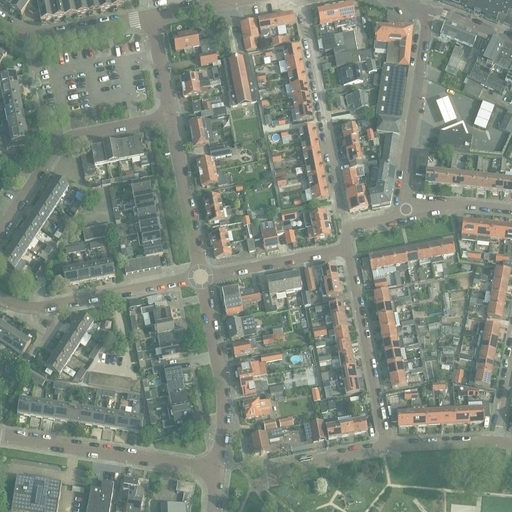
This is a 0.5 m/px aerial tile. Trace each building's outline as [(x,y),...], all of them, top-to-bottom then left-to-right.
[(11,9),(16,0),(2,0),(1,3),(2,3),(0,5),(0,7),(2,9),(5,5),(11,9)] [(25,9),(30,0),(16,0),(11,9),(12,10),(9,13),(12,15),(15,12),(21,16),(25,9)] [(52,20),(48,0),(36,3),(32,0),(30,0),(25,9),(34,15),(39,15),(40,22),(41,22),(42,26),(46,25),(45,22),(52,20)] [(64,18),(60,0),(50,0),(48,0),(52,20),(53,20),(54,24),(57,23),(57,19),(64,18)] [(76,16),(72,0),(60,0),(64,18),(65,18),(66,21),(69,21),(69,17),(76,16)] [(88,13),(85,0),(72,0),(76,16),(77,15),(78,19),(81,18),(80,15),(88,13)] [(99,11),(97,0),(85,0),(88,13),(89,13),(89,17),(93,16),(92,12),(99,11)] [(111,9),(109,0),(97,0),(99,11),(100,11),(101,15),(105,14),(104,10),(111,9)] [(123,6),(122,0),(109,0),(111,9),(112,8),(113,12),(116,12),(116,8),(123,6)] [(511,28),(511,0),(441,0),(443,1),(442,2),(458,8),(459,7),(486,19),(485,20),(502,28),(503,25),(511,28)] [(356,27),(352,4),(336,6),(335,5),(332,6),(331,7),(329,8),(328,7),(325,7),(325,9),(317,10),(320,26),(333,24),(334,29),(347,26),(347,28),(356,27)] [(268,31),(294,26),(292,15),(258,21),(260,32),(261,32),(261,35),(264,37),(267,36),(269,34),(268,31)] [(258,39),(254,22),(241,25),(246,52),(255,50),(254,40),(258,39)] [(477,36),(445,24),(440,36),(472,48),(477,36)] [(399,137),(407,79),(412,28),(389,26),(389,28),(377,27),(374,44),(375,44),(375,50),(387,52),(385,65),(383,65),(375,119),(378,119),(376,133),(386,135),(381,165),(379,165),(379,170),(372,169),(370,181),(377,182),(375,193),(368,194),(372,211),(379,209),(379,208),(390,206),(395,167),(394,167),(398,137),(399,137)] [(178,38),(173,39),(176,53),(184,51),(185,55),(186,56),(190,55),(192,53),(191,50),(201,48),(202,56),(199,57),(201,67),(212,65),(212,68),(218,67),(220,66),(219,62),(217,62),(216,58),(220,57),(216,39),(197,43),(196,35),(190,36),(190,33),(178,36),(178,38)] [(359,64),(353,34),(341,36),(345,54),(334,56),(336,68),(359,64)] [(337,50),(334,37),(334,36),(322,38),(325,52),(333,50),(337,50)] [(345,54),(341,36),(334,37),(337,50),(333,50),(334,56),(345,54)] [(280,46),(288,45),(287,37),(279,39),(280,46)] [(280,46),(279,39),(271,40),(272,47),(280,46)] [(468,81),(462,93),(478,100),(484,88),(500,95),(505,85),(511,87),(511,50),(487,40),(487,41),(477,61),(469,79),(468,81)] [(442,55),(445,46),(437,43),(434,52),(442,55)] [(301,58),(299,47),(278,51),(280,57),(284,56),(285,62),(301,58)] [(453,75),(463,52),(454,48),(452,54),(449,53),(444,67),(446,68),(444,72),(453,75)] [(373,61),(370,51),(364,52),(366,63),(373,61)] [(366,63),(364,52),(357,53),(359,64),(366,63)] [(256,103),(248,56),(247,56),(247,58),(238,59),(238,55),(232,56),(232,60),(224,61),(223,60),(229,93),(228,94),(230,108),(256,103)] [(303,71),(301,58),(285,62),(286,69),(282,70),(283,75),(287,74),(303,71)] [(376,72),(374,61),(373,61),(366,63),(368,74),(376,72)] [(362,83),(359,68),(340,71),(343,87),(362,83)] [(306,83),(304,71),(303,71),(287,74),(290,86),(306,83)] [(17,85),(17,83),(21,82),(20,77),(16,78),(15,74),(0,76),(0,87),(0,89),(17,85)] [(209,84),(208,79),(198,81),(196,76),(180,80),(182,89),(209,84)] [(200,95),(199,90),(210,88),(220,86),(220,82),(209,84),(182,89),(184,99),(200,95)] [(308,95),(306,83),(290,86),(292,98),(308,95)] [(19,96),(19,94),(23,93),(22,88),(18,89),(17,85),(0,89),(2,100),(19,96)] [(269,98),(267,91),(259,93),(260,100),(264,99),(269,98)] [(367,109),(364,94),(346,98),(348,107),(353,106),(355,112),(367,109)] [(311,107),(308,95),(292,98),(294,111),(311,107)] [(22,107),(21,104),(25,103),(25,99),(20,100),(19,96),(2,100),(4,111),(22,107)] [(345,107),(342,97),(335,99),(337,109),(345,107)] [(450,100),(436,106),(443,123),(446,131),(447,134),(461,129),(460,125),(457,117),(450,100)] [(494,107),(482,103),(473,127),(485,131),(494,107)] [(226,117),(225,108),(223,109),(223,104),(210,106),(210,104),(202,105),(203,113),(202,113),(203,119),(211,117),(211,120),(226,117)] [(200,113),(199,105),(192,106),(193,115),(200,113)] [(23,116),(28,115),(27,110),(22,111),(22,107),(4,111),(7,122),(24,118),(23,116)] [(313,119),(311,107),(294,111),(297,122),(313,119)] [(276,122),(275,114),(263,117),(265,126),(271,125),(272,128),(285,125),(284,120),(278,121),(278,122),(276,122)] [(511,136),(511,133),(511,118),(506,115),(499,130),(511,136)] [(26,129),(25,127),(30,126),(29,121),(24,122),(24,118),(7,122),(9,133),(26,129)] [(210,129),(209,123),(205,123),(204,121),(189,124),(191,136),(206,133),(206,130),(210,129)] [(469,153),(471,138),(467,137),(462,125),(460,125),(446,131),(441,133),(440,133),(437,148),(469,153)] [(357,138),(354,126),(341,129),(344,141),(357,138)] [(316,139),(314,127),(298,130),(300,142),(316,139)] [(27,146),(26,141),(28,141),(27,138),(32,137),(31,132),(27,133),(26,129),(9,133),(11,144),(12,144),(13,148),(16,148),(27,146)] [(378,139),(376,134),(373,134),(372,131),(366,132),(368,142),(374,141),(374,140),(378,139)] [(213,143),(212,136),(207,136),(206,133),(191,136),(194,149),(209,146),(208,143),(213,143)] [(359,147),(357,140),(357,138),(344,141),(346,154),(359,151),(363,150),(363,146),(359,147)] [(143,155),(141,146),(142,146),(141,144),(140,139),(128,142),(131,160),(139,159),(141,168),(149,166),(147,154),(143,155)] [(319,151),(316,139),(300,142),(303,154),(319,151)] [(131,160),(128,142),(115,144),(119,163),(131,160)] [(119,163),(115,144),(103,147),(106,165),(119,163)] [(106,165),(103,147),(91,149),(91,152),(93,159),(94,164),(95,167),(106,165)] [(231,156),(230,150),(229,150),(224,151),(210,154),(211,160),(213,159),(225,157),(231,156)] [(321,163),(319,151),(303,154),(305,166),(321,163)] [(367,210),(364,190),(359,191),(356,173),(364,172),(364,169),(372,167),(372,166),(379,165),(378,162),(367,164),(367,161),(365,162),(364,158),(361,158),(359,151),(346,154),(350,172),(343,173),(346,193),(349,212),(350,213),(367,210)] [(438,186),(439,173),(441,160),(437,160),(436,168),(433,168),(432,172),(426,171),(427,165),(431,165),(432,153),(429,152),(418,151),(416,176),(425,177),(424,185),(438,186)] [(93,159),(91,152),(80,155),(81,161),(93,159)] [(18,157),(15,155),(11,155),(9,159),(8,158),(5,162),(12,167),(19,158),(18,157)] [(220,168),(219,162),(213,164),(213,159),(211,160),(196,163),(199,175),(215,172),(214,169),(220,168)] [(324,176),(321,163),(305,166),(307,179),(324,176)] [(95,170),(95,167),(94,164),(82,167),(83,172),(95,170)] [(96,176),(95,170),(83,172),(84,179),(92,177),(96,176)] [(217,180),(222,179),(221,174),(216,175),(215,172),(199,175),(202,188),(218,185),(217,180)] [(477,190),(478,177),(479,172),(473,172),(473,176),(465,175),(464,189),(477,190)] [(503,193),(504,180),(505,173),(500,172),(500,179),(491,178),(490,192),(503,193)] [(451,187),(452,174),(439,173),(438,186),(451,187)] [(464,189),(465,175),(452,174),(451,187),(464,189)] [(326,188),(324,176),(307,179),(310,191),(326,188)] [(490,192),(491,178),(478,177),(477,190),(490,192)] [(62,199),(69,188),(55,179),(48,190),(62,199)] [(511,193),(511,180),(504,180),(503,193),(511,193)] [(150,195),(148,182),(143,183),(142,182),(140,183),(140,184),(131,185),(133,198),(150,195)] [(328,200),(326,188),(310,191),(311,197),(310,198),(309,198),(309,203),(312,202),(312,203),(328,200)] [(55,209),(62,199),(48,190),(41,200),(55,209)] [(152,207),(150,195),(133,198),(135,210),(152,207)] [(224,221),(221,210),(219,196),(203,200),(208,224),(224,221)] [(48,219),(55,209),(41,200),(35,210),(48,219)] [(79,210),(82,205),(77,201),(74,207),(79,210)] [(76,215),(79,210),(74,207),(70,212),(76,215)] [(155,219),(152,207),(135,210),(138,222),(155,219)] [(41,230),(48,220),(48,219),(35,210),(28,221),(41,230)] [(297,220),(295,212),(280,215),(282,223),(297,220)] [(327,225),(325,212),(303,217),(305,229),(312,228),(327,225)] [(65,231),(72,220),(64,215),(61,221),(63,222),(60,228),(65,231)] [(157,231),(155,219),(138,222),(140,235),(157,231)] [(284,235),(284,234),(281,220),(273,221),(274,230),(260,232),(264,250),(278,247),(276,236),(284,235)] [(35,240),(41,230),(28,221),(21,231),(35,240)] [(476,238),(477,223),(463,222),(461,237),(476,238)] [(490,240),(491,225),(477,223),(476,238),(490,240)] [(114,237),(112,225),(105,226),(107,238),(114,237)] [(330,237),(327,225),(312,228),(314,240),(330,237)] [(503,241),(505,226),(491,225),(490,240),(503,241)] [(107,238),(105,226),(99,227),(101,239),(107,238)] [(511,241),(511,226),(505,226),(503,241),(511,241)] [(62,236),(65,231),(60,228),(57,232),(62,236)] [(260,241),(258,228),(251,229),(253,240),(253,242),(260,241)] [(96,240),(94,229),(88,230),(90,242),(96,240)] [(90,242),(88,230),(82,231),(84,243),(90,242)] [(231,257),(228,244),(226,233),(225,233),(225,230),(222,231),(221,232),(221,234),(210,236),(215,260),(231,257)] [(28,251),(35,240),(21,231),(14,242),(28,251)] [(160,244),(157,231),(140,235),(142,242),(138,242),(139,248),(160,244)] [(296,244),(293,231),(284,234),(284,235),(287,246),(296,244)] [(255,252),(253,242),(253,240),(246,241),(248,254),(255,252)] [(21,261),(28,251),(14,242),(7,252),(21,261)] [(454,256),(451,242),(440,244),(442,258),(454,256)] [(52,251),(55,246),(50,243),(47,248),(52,251)] [(162,256),(160,244),(139,248),(143,247),(145,259),(158,257),(162,256)] [(442,258),(440,244),(428,247),(430,260),(442,258)] [(430,260),(428,247),(416,249),(419,263),(420,266),(431,264),(430,261),(430,260)] [(45,262),(52,251),(47,248),(43,253),(43,252),(39,258),(45,262)] [(419,263),(416,249),(404,251),(407,268),(408,270),(413,269),(412,264),(419,263)] [(407,268),(404,251),(392,253),(395,267),(396,270),(407,268)] [(21,261),(7,252),(0,263),(14,272),(21,261)] [(395,267),(392,253),(380,256),(383,270),(395,267)] [(383,270),(380,256),(368,258),(371,272),(383,270)] [(148,271),(146,259),(152,258),(154,270),(161,268),(158,257),(145,259),(141,259),(143,272),(148,271)] [(154,270),(152,258),(146,259),(148,271),(154,270)] [(143,272),(141,259),(135,261),(138,273),(143,272)] [(115,278),(111,261),(99,264),(102,281),(115,278)] [(138,273),(135,261),(129,262),(132,274),(138,273)] [(132,274),(129,262),(123,263),(125,275),(132,274)] [(38,272),(41,267),(36,264),(33,269),(38,272)] [(78,286),(75,269),(74,264),(69,265),(69,266),(61,268),(65,288),(78,286)] [(102,281),(99,264),(87,266),(90,283),(102,281)] [(90,283),(87,266),(75,269),(78,286),(90,283)] [(470,272),(470,267),(462,266),(461,271),(462,271),(462,275),(467,274),(467,271),(470,272)] [(338,282),(335,267),(321,270),(324,284),(338,282)] [(35,277),(38,272),(33,269),(30,274),(35,277)] [(314,286),(311,270),(305,271),(308,287),(314,286)] [(507,285),(510,272),(496,270),(494,282),(507,285)] [(301,291),(298,275),(282,278),(285,294),(301,291)] [(285,294),(282,278),(266,281),(269,297),(285,294)] [(385,289),(384,284),(384,283),(378,284),(377,278),(372,279),(375,291),(385,289)] [(340,295),(338,282),(324,284),(326,297),(322,298),(323,304),(336,301),(335,297),(340,295)] [(505,297),(507,285),(494,282),(491,294),(505,297)] [(260,296),(258,286),(252,287),(253,291),(238,293),(237,286),(221,289),(224,303),(254,297),(260,296)] [(389,304),(387,292),(373,295),(376,307),(389,304)] [(311,306),(308,294),(301,296),(304,308),(311,306)] [(451,307),(449,294),(441,296),(443,309),(451,307)] [(483,302),(482,304),(489,305),(489,306),(503,308),(505,297),(491,294),(490,303),(483,302)] [(242,313),(241,306),(247,305),(261,302),(260,296),(254,297),(224,303),(226,316),(242,313)] [(272,314),(270,300),(263,301),(266,315),(272,314)] [(342,303),(321,307),(322,312),(329,311),(331,319),(345,317),(342,303)] [(394,303),(389,304),(376,307),(378,319),(392,316),(396,315),(394,303)] [(503,308),(489,306),(487,318),(501,320),(503,308)] [(171,323),(168,311),(156,313),(155,307),(140,310),(142,317),(153,314),(155,326),(171,323)] [(86,335),(93,325),(80,316),(73,326),(86,335)] [(394,328),(392,316),(378,319),(380,330),(394,328)] [(347,329),(345,318),(345,317),(331,319),(333,332),(347,329)] [(245,319),(227,323),(231,341),(249,337),(256,336),(252,318),(245,319)] [(173,335),(171,323),(155,326),(156,333),(149,334),(150,339),(157,338),(173,335)] [(0,343),(0,344),(9,330),(0,324),(0,343)] [(497,340),(499,328),(486,326),(480,324),(478,331),(476,331),(476,334),(476,336),(478,337),(497,340)] [(79,346),(86,335),(73,326),(66,337),(79,346)] [(281,327),(271,328),(273,336),(283,334),(281,327)] [(396,340),(394,328),(380,330),(383,342),(396,340)] [(349,342),(347,331),(347,329),(333,332),(328,333),(329,338),(334,337),(336,345),(349,342)] [(11,351),(20,337),(9,330),(0,344),(11,351)] [(107,341),(111,335),(105,332),(102,337),(107,341)] [(249,344),(232,347),(234,359),(251,355),(250,350),(256,349),(255,344),(264,343),(265,348),(272,347),(275,346),(274,344),(285,342),(283,334),(273,336),(270,337),(259,339),(260,339),(254,340),(248,342),(249,344)] [(175,347),(173,335),(157,338),(160,350),(175,347)] [(21,358),(30,344),(20,337),(11,351),(21,358)] [(72,356),(79,346),(66,337),(59,347),(72,356)] [(495,352),(497,340),(478,337),(476,349),(495,352)] [(398,351),(396,340),(383,342),(385,354),(398,351)] [(352,355),(349,343),(349,342),(336,345),(338,357),(352,355)] [(65,367),(72,356),(59,347),(52,358),(65,367)] [(178,359),(175,347),(160,350),(162,361),(151,363),(152,370),(166,367),(165,361),(178,359)] [(97,356),(100,351),(95,348),(91,353),(97,356)] [(493,364),(495,352),(476,349),(474,360),(479,361),(493,364)] [(401,363),(398,351),(385,354),(387,366),(401,363)] [(93,361),(97,356),(91,353),(88,358),(93,361)] [(282,361),(280,353),(258,357),(259,364),(282,361)] [(354,368),(352,356),(352,355),(338,357),(341,370),(354,368)] [(58,377),(65,367),(52,358),(45,368),(58,377)] [(490,376),(493,364),(479,361),(476,373),(490,376)] [(240,372),(237,373),(239,381),(253,379),(266,376),(264,364),(258,365),(258,363),(250,365),(250,363),(239,365),(240,372)] [(403,375),(401,363),(387,366),(389,378),(403,375)] [(10,375),(13,370),(8,366),(4,372),(10,375)] [(183,384),(180,370),(168,373),(166,367),(152,370),(154,376),(164,374),(167,387),(183,384)] [(357,381),(354,368),(341,370),(336,371),(337,376),(335,376),(337,384),(343,383),(357,381)] [(83,377),(86,372),(81,369),(78,374),(83,377)] [(461,385),(464,372),(456,371),(454,383),(454,384),(461,385)] [(488,388),(490,376),(476,373),(474,385),(488,388)] [(80,382),(83,377),(78,374),(74,379),(80,382)] [(405,387),(403,375),(389,378),(392,390),(405,387)] [(45,382),(38,378),(35,383),(42,387),(45,382)] [(253,379),(239,381),(240,390),(244,389),(245,396),(255,394),(255,393),(264,392),(267,391),(266,383),(254,385),(253,379)] [(359,394),(357,381),(343,383),(345,396),(359,394)] [(185,398),(183,384),(167,387),(170,401),(185,398)] [(284,393),(283,387),(269,389),(270,396),(283,394),(284,393)] [(468,397),(467,391),(461,391),(461,388),(453,387),(453,390),(460,392),(461,398),(468,397)] [(313,403),(320,402),(318,390),(311,391),(313,403)] [(482,399),(483,392),(474,390),(467,391),(468,397),(474,397),(482,399)] [(283,394),(270,396),(270,398),(273,397),(274,402),(284,400),(283,394)] [(188,411),(185,398),(170,401),(172,414),(188,411)] [(29,418),(32,401),(19,399),(16,416),(29,418)] [(270,415),(267,401),(259,403),(258,400),(243,403),(246,420),(270,415)] [(41,420),(44,403),(32,401),(29,418),(41,420)] [(53,422),(56,405),(44,403),(41,420),(53,422)] [(66,424),(69,407),(56,405),(53,422),(66,424)] [(78,426),(81,409),(78,408),(70,407),(69,407),(66,424),(78,426)] [(412,428),(411,408),(412,413),(397,414),(397,423),(398,429),(412,428)] [(426,427),(425,412),(416,413),(416,408),(411,408),(412,428),(426,427)] [(90,427),(93,411),(81,409),(78,426),(90,427)] [(483,418),(482,409),(468,410),(469,425),(483,424),(483,418)] [(469,425),(468,410),(454,411),(455,426),(469,425)] [(103,429),(106,413),(93,411),(90,427),(103,429)] [(191,425),(188,411),(172,414),(173,421),(162,423),(164,430),(191,425)] [(455,426),(454,411),(439,412),(440,426),(455,426)] [(351,423),(349,413),(347,413),(347,412),(344,413),(347,424),(338,425),(341,438),(354,436),(351,423)] [(440,426),(439,412),(425,412),(426,427),(440,426)] [(115,431),(118,415),(106,413),(103,429),(115,431)] [(127,433),(130,417),(118,415),(115,431),(127,433)] [(140,435),(142,418),(130,417),(127,433),(140,435)] [(293,427),(291,420),(278,422),(279,429),(293,427)] [(367,434),(364,420),(351,423),(354,436),(367,434)] [(276,430),(274,421),(263,423),(265,433),(281,430),(276,430)] [(326,441),(322,422),(310,424),(314,443),(326,441)] [(341,438),(338,425),(326,428),(328,441),(341,438)] [(269,454),(267,442),(283,439),(281,430),(265,433),(265,434),(249,437),(254,457),(269,454)] [(56,511),(61,485),(52,484),(53,482),(46,480),(45,482),(16,478),(11,511),(56,511)] [(139,511),(142,496),(141,496),(141,494),(136,493),(137,481),(124,479),(120,500),(127,501),(125,511),(139,511)] [(189,511),(194,487),(177,484),(176,493),(184,494),(182,507),(166,508),(166,507),(160,507),(160,511),(189,511)] [(108,511),(112,487),(101,485),(100,487),(94,492),(90,491),(87,511),(108,511)]
